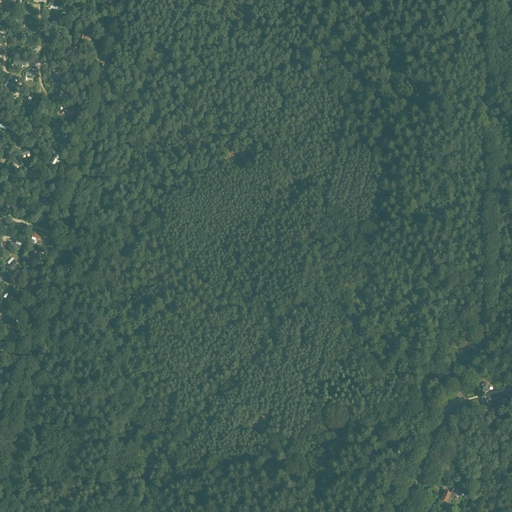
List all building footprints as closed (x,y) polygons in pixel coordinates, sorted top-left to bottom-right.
[(91,36),(82,34),(80,43),(89,45),(91,36)] [(68,50),(66,57),(73,59),(75,52),(68,50)] [(80,69),(76,79),(78,80),(83,82),(84,79),(86,75),(85,75),(86,72),(81,70),(80,69)] [(54,74),(51,81),(59,85),(62,78),(54,74)] [(12,80),(5,89),(8,92),(16,83),(12,80)] [(16,86),(10,93),(13,96),(17,91),(20,94),(23,92),(19,89),(16,86)] [(27,91),(21,98),(24,101),(30,94),(27,91)] [(69,91),(68,94),(66,93),(65,98),(71,100),(74,93),(69,91)] [(64,108),(66,115),(74,112),(72,105),(64,108)] [(1,120),(0,120),(0,124),(9,129),(11,125),(1,120)] [(68,135),(64,133),(58,145),(62,147),(68,135)] [(51,149),(49,152),(55,156),(51,163),(54,165),(60,155),(57,153),(51,149)] [(14,158),(12,161),(21,168),(24,164),(14,158)] [(34,168),(32,172),(41,176),(43,173),(34,168)] [(45,198),(39,201),(44,211),(51,207),(50,204),(49,205),(45,198)] [(17,200),(12,208),(15,210),(20,202),(17,200)] [(49,218),(40,215),(38,223),(47,225),(49,218)] [(33,232),(31,237),(42,240),(43,235),(33,232)] [(43,255),(36,250),(31,256),(38,262),(43,255)] [(14,260),(6,268),(9,271),(17,263),(14,260)] [(30,287),(24,284),(20,291),(26,295),(30,287)] [(15,307),(14,308),(21,312),(25,305),(18,301),(18,302),(15,307)] [(15,313),(12,317),(22,323),(25,319),(15,313)] [(6,336),(14,339),(17,333),(12,331),(9,330),(6,336)] [(485,395),(485,392),(488,391),(486,383),(478,385),(481,396),(484,407),(492,404),(490,396),(486,397),(485,395)] [(461,496),(463,492),(453,488),(451,492),(461,496)] [(454,498),(455,495),(445,491),(441,500),(446,502),(449,496),(454,498)]
